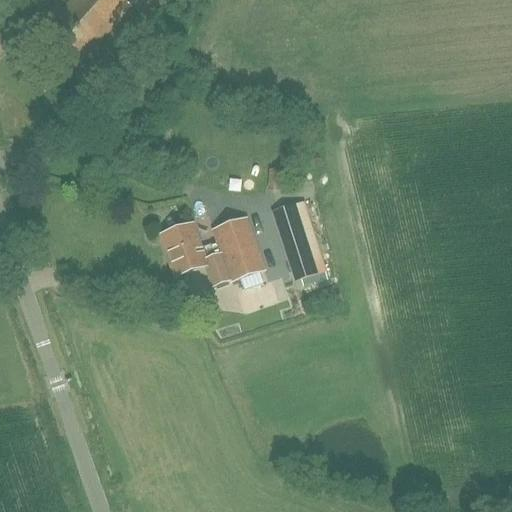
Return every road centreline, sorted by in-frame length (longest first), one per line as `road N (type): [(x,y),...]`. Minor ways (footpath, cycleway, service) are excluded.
road 1 (unclassified): [(101,511),(0,221)]
road 2 (track): [(200,0),(147,84),(106,134),(82,149)]
